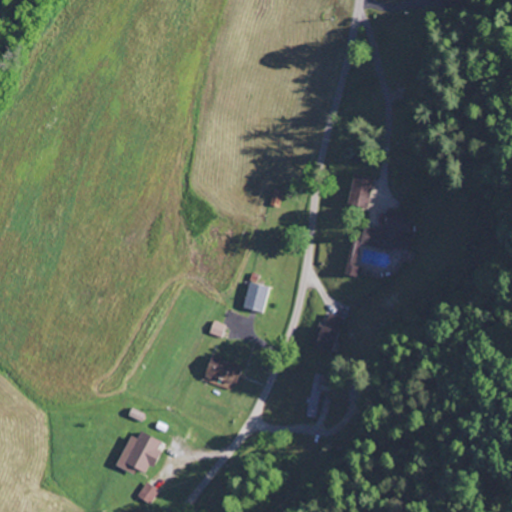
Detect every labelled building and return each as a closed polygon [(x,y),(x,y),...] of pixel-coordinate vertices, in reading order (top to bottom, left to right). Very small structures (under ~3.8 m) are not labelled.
[(351,206),(370,209),(374,180),(354,177),(351,206)] [(280,210),(285,193),(275,190),(270,207),(280,210)] [(362,245),(394,252),(394,249),(410,253),(413,236),(405,234),(409,216),(389,212),(384,233),(365,229),(362,245)] [(355,278),(362,245),(354,243),(346,276),(355,278)] [(271,289),(251,284),(244,309),(264,314),(271,289)] [(344,321),(328,315),(316,348),(333,354),(344,321)] [(207,377),(238,387),(244,368),(213,358),(207,377)] [(317,420),(327,379),(316,376),(307,418),(317,420)] [(163,444),(142,433),(138,441),(132,437),(117,468),(135,477),(138,471),(149,477),(161,453),(159,452),(163,444)] [(161,493),(148,484),(138,498),(151,507),(161,493)]
